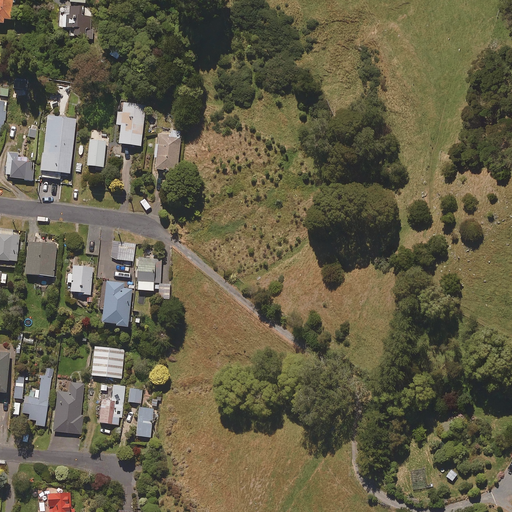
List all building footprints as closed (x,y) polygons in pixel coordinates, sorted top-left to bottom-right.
[(12,0),(0,0),(0,24),(4,25),(4,20),(11,21),(12,0)] [(82,7),(59,7),(60,29),(74,29),(74,37),(92,37),(92,17),(82,17),(82,7)] [(9,89),(1,89),(0,94),(0,96),(8,97),(9,89)] [(145,105),(124,103),(123,113),(118,113),(116,126),(121,126),(119,145),(141,147),(145,105)] [(77,120),(48,116),(41,171),(70,175),(77,120)] [(180,131),(171,131),(171,136),(158,135),(156,170),(177,172),(180,131)] [(106,142),(88,140),(86,153),(89,153),(87,167),(104,168),(106,142)] [(10,179),(19,179),(19,178),(24,178),(24,180),(31,180),(32,164),(27,163),(27,159),(18,159),(19,155),(8,154),(6,176),(10,177),(10,179)] [(144,200),(135,195),(132,201),(141,206),(144,200)] [(36,234),(26,233),(25,251),(27,252),(26,276),(55,278),(57,245),(36,244),(36,234)] [(0,267),(17,269),(19,237),(0,235),(0,267)] [(135,244),(120,243),(118,260),(133,262),(135,244)] [(150,250),(150,259),(138,259),(138,265),(138,292),(154,292),(154,291),(159,291),(159,300),(170,300),(170,284),(161,284),(161,266),(161,259),(157,259),(157,250),(150,250)] [(93,296),(91,296),(93,269),(73,267),(72,275),(68,275),(68,283),(72,284),(71,295),(86,296),(86,303),(92,304),(93,296)] [(107,285),(104,311),(102,324),(117,326),(116,328),(128,329),(133,290),(124,289),(125,284),(107,282),(107,285)] [(124,350),(95,347),(92,377),(122,380),(124,350)] [(10,354),(0,353),(0,394),(7,395),(10,354)] [(53,370),(47,369),(45,378),(42,378),(40,391),(36,390),(35,399),(25,397),(23,414),(30,415),(29,421),(36,422),(36,426),(45,427),(53,370)] [(24,377),(15,377),(15,400),(23,400),(24,377)] [(84,384),(70,383),(69,394),(57,393),(54,432),(81,435),(83,416),(81,416),(84,384)] [(101,392),(108,393),(107,401),(102,401),(100,424),(119,426),(120,419),(122,419),(125,387),(114,386),(101,385),(101,392)] [(143,390),(131,388),(129,403),(140,405),(143,390)] [(155,401),(151,401),(151,408),(157,408),(157,401),(161,401),(161,396),(155,396),(155,401)] [(21,405),(14,405),(12,419),(19,420),(21,405)] [(153,410),(139,409),(137,437),(151,439),(153,410)] [(458,475),(452,470),(446,477),(452,482),(458,475)] [(410,472),(411,491),(428,490),(427,471),(410,472)] [(74,511),(74,505),(72,506),(71,494),(61,495),(61,492),(48,493),(49,511),(74,511)]
